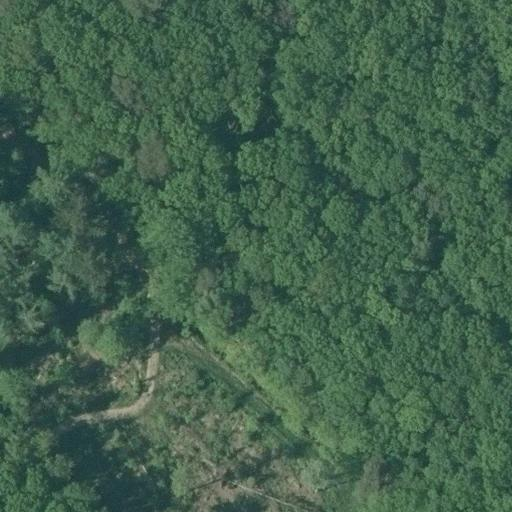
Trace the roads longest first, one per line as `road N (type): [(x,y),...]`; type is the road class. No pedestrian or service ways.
road 1 (track): [(0,124),(141,265),(154,342),(146,404),(57,429),(38,446),(7,511)]
road 2 (track): [(348,511),(320,463),(151,308)]
